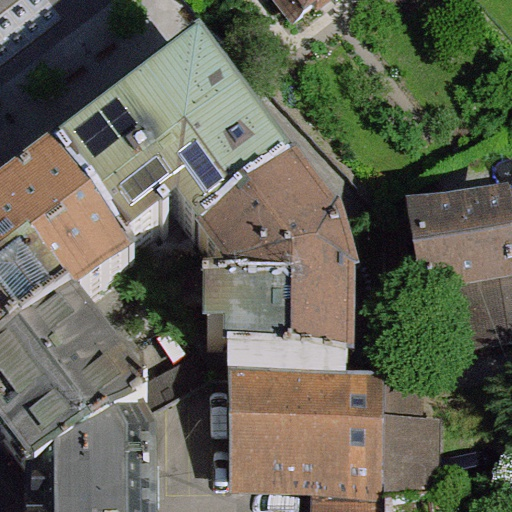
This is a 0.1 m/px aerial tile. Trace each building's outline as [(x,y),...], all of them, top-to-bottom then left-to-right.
[(277,0),(296,24),(325,0),(277,0)] [(202,254),(289,189),(200,70),(59,175),(128,266),(171,231),(167,223),(173,216),(202,254)] [(128,266),(59,175),(0,219),(0,374),(73,321),(135,275),(128,266)] [(336,247),(289,189),(202,254),(233,294),(237,295),(236,308),(211,307),(211,353),(230,353),(231,382),(241,383),(348,386),(350,293),(336,247)] [(511,260),(505,214),(421,228),(433,295),(466,289),(478,353),(511,347),(511,260)] [(150,422),(73,321),(0,374),(0,440),(37,490),(137,429),(150,422)] [(387,374),(387,386),(387,430),(420,429),(419,372),(387,374)] [(348,386),(241,383),(242,486),(321,487),(387,488),(387,430),(387,386),(348,386)] [(151,511),(151,453),(137,429),(37,490),(37,511),(151,511)] [(436,429),(420,429),(387,430),(387,488),(386,507),(436,500),(436,429)] [(386,511),(386,507),(387,488),(321,487),(320,511),(386,511)] [(437,511),(436,500),(386,507),(386,511),(437,511)]
